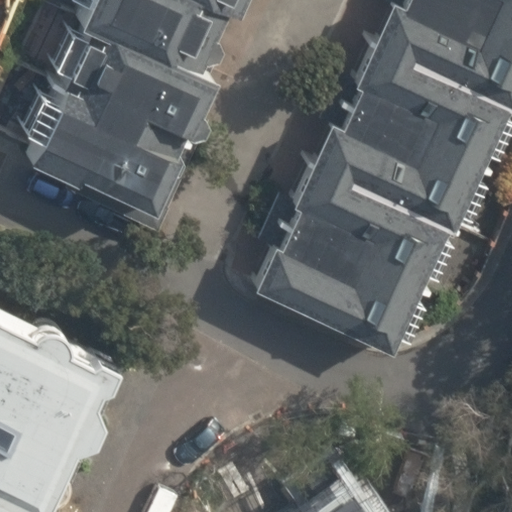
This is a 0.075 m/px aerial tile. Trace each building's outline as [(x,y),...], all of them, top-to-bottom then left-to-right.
[(216,82),(30,0),(19,0),(0,43),(0,141),(158,212),(216,82)] [(191,0),(30,0),(216,82),(243,23),(191,0)] [(191,0),(243,23),(253,0),(191,0)] [(511,99),(511,24),(462,0),(365,0),(353,26),(511,99)] [(511,0),(462,0),(511,24),(511,0)] [(324,87),(489,164),(511,114),(511,99),(353,26),(324,87)] [(489,164),(324,87),(294,147),(462,223),(489,164)] [(462,223),(294,147),(265,208),(427,281),(462,223)] [(265,208),(234,275),(393,350),(427,281),(265,208)] [(105,336),(0,290),(0,453),(45,473),(105,336)] [(0,511),(28,511),(45,473),(0,453),(0,511)] [(336,511),(306,464),(271,486),(287,511),(336,511)]
